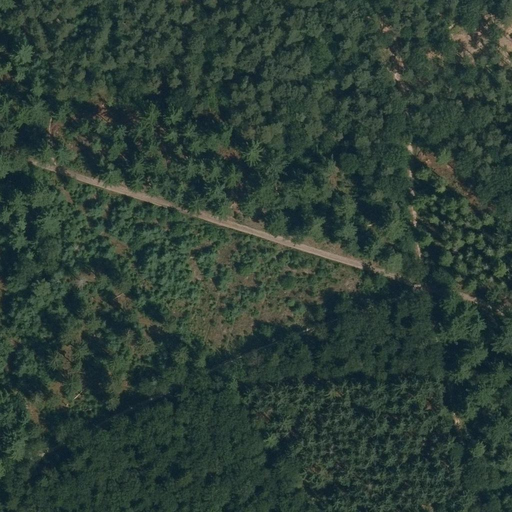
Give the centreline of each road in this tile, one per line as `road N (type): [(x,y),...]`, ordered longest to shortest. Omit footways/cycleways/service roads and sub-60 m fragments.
road 1 (track): [(0,474),(211,371),(423,289)]
road 2 (track): [(423,289),(56,177)]
road 3 (track): [(475,511),(423,289)]
road 4 (track): [(412,165),(423,289)]
